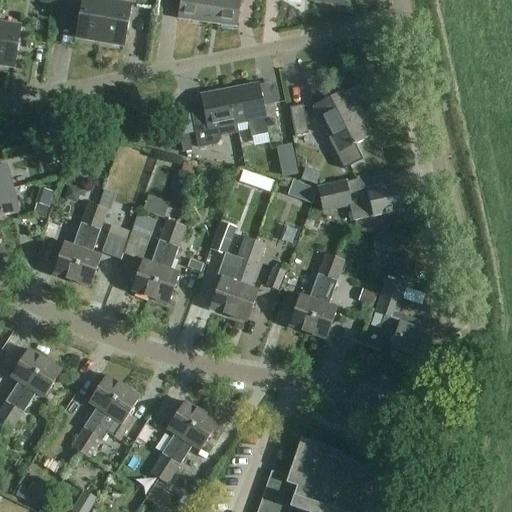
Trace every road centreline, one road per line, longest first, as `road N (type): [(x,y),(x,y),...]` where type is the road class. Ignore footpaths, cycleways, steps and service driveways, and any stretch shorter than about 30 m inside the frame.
road 1 (residential): [(451,433),(479,341),(404,21)]
road 2 (residential): [(0,99),(404,21)]
road 3 (residential): [(289,381),(111,338),(0,287)]
road 4 (residential): [(451,433),(346,392),(289,381)]
road 5 (residential): [(289,381),(239,511)]
